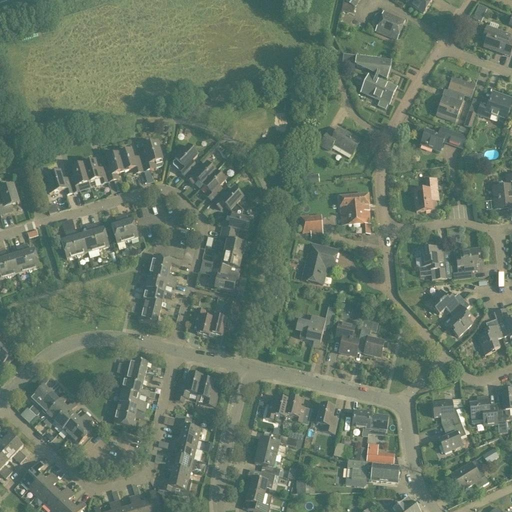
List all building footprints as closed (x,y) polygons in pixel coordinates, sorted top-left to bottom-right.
[(354,9),(360,0),(344,0),(344,2),(354,9)] [(423,15),(431,2),(427,0),(408,0),(406,4),(423,15)] [(475,20),(482,23),(487,7),(479,5),(475,20)] [(383,14),(382,17),(377,16),(375,16),(371,24),(372,27),(377,29),(375,33),(396,42),(404,23),(383,14)] [(511,37),(486,29),(482,40),(486,41),(483,49),(509,58),(511,49),(511,37)] [(396,90),(376,82),(378,78),(387,81),(391,61),(356,57),(354,68),(376,77),(374,81),(368,78),(361,95),(379,103),(377,108),(385,112),(387,106),(389,107),(396,90)] [(450,95),(448,100),(443,98),(436,118),(455,124),(462,105),(464,98),(471,100),(475,88),(452,80),(447,93),(450,95)] [(511,101),(492,95),(489,104),(482,102),(477,116),(477,117),(489,121),(491,116),(498,119),(497,122),(505,125),(511,103),(511,101)] [(472,131),(477,117),(477,116),(468,113),(463,128),(472,131)] [(434,132),(433,135),(425,133),(421,147),(440,154),(443,143),(449,145),(463,151),(468,139),(441,128),(439,134),(434,132)] [(351,157),(359,143),(349,137),(348,138),(337,132),(333,139),(327,135),(320,148),(328,153),(332,146),(351,157)] [(142,148),(145,157),(139,158),(140,161),(143,174),(156,170),(162,168),(163,166),(162,163),(157,144),(142,148)] [(197,157),(188,148),(172,164),(172,167),(185,179),(194,170),(190,165),(197,157)] [(130,152),(118,155),(124,173),(136,170),(138,176),(143,174),(140,161),(134,163),(130,152)] [(106,159),(110,170),(104,172),(107,185),(114,183),(112,177),(124,173),(118,155),(106,159)] [(104,172),(98,174),(94,162),(83,166),(88,184),(100,180),(102,186),(107,185),(104,172)] [(194,170),(185,179),(192,186),(196,182),(202,188),(215,174),(206,165),(198,173),(194,170)] [(74,181),(69,183),(72,195),(79,193),(77,187),(88,184),(83,166),(71,169),(74,181)] [(69,183),(63,185),(59,173),(47,177),(50,187),(47,188),(49,196),(64,191),(66,197),(72,195),(69,183)] [(215,174),(202,188),(208,193),(204,198),(212,205),(221,195),(216,191),(224,182),(226,181),(225,179),(223,176),(221,176),(219,178),(215,174)] [(305,186),(319,184),(318,176),(304,178),(305,186)] [(511,177),(506,179),(507,188),(492,190),(494,212),(511,209),(511,177)] [(437,198),(435,181),(425,182),(427,192),(413,193),(416,214),(432,213),(430,198),(437,198)] [(0,191),(0,195),(2,203),(0,203),(0,216),(12,213),(10,208),(18,205),(13,187),(0,191)] [(225,199),(221,195),(212,205),(219,212),(223,209),(231,216),(242,212),(236,207),(243,200),(233,191),(225,199)] [(370,225),(367,197),(338,199),(341,228),(370,225)] [(223,224),(221,235),(236,238),(237,233),(246,235),(249,222),(240,220),(242,212),(231,216),(229,226),(223,224)] [(132,222),(127,223),(125,217),(120,218),(127,244),(138,241),(132,222)] [(301,235),(322,233),(320,217),(300,219),(301,235)] [(114,220),(116,226),(111,228),(116,247),(127,244),(120,218),(114,220)] [(103,230),(98,232),(96,226),(90,227),(98,252),(108,249),(103,230)] [(85,229),(87,235),(81,237),(87,256),(98,252),(90,227),(85,229)] [(81,237),(77,238),(75,232),(69,234),(76,259),(87,256),(81,237)] [(64,235),(66,241),(60,243),(66,262),(76,259),(69,234),(64,235)] [(236,238),(221,235),(220,235),(219,240),(226,242),(224,255),(240,259),(243,246),(235,244),(236,238)] [(26,246),(21,248),(29,274),(31,273),(32,272),(39,270),(33,251),(28,253),(26,246)] [(310,247),(301,282),(323,287),(329,263),(334,264),(337,254),(310,247)] [(18,256),(12,257),(18,276),(26,274),(27,274),(29,274),(21,248),(16,249),(18,256)] [(443,251),(436,252),(436,250),(427,251),(427,249),(420,250),(422,270),(430,269),(431,281),(451,279),(448,256),(443,256),(443,251)] [(456,261),(457,275),(453,275),(454,283),(473,281),(472,274),(477,273),(476,268),(479,267),(478,258),(480,258),(479,251),(459,253),(460,261),(456,261)] [(5,252),(0,253),(0,255),(7,280),(10,280),(11,278),(18,276),(12,257),(7,259),(5,252)] [(212,271),(239,277),(240,270),(238,270),(240,259),(224,255),(221,266),(213,264),(213,266),(212,271)] [(149,264),(148,267),(169,272),(171,266),(179,268),(180,263),(153,257),(151,264),(149,264)] [(169,272),(148,267),(147,271),(150,272),(148,279),(175,285),(176,280),(168,278),(169,272)] [(212,271),(209,282),(215,284),(214,291),(232,295),(234,284),(237,285),(239,277),(212,271)] [(148,279),(146,286),(144,285),(143,289),(145,290),(164,294),(166,288),(174,290),(175,285),(148,279)] [(145,290),(144,297),(141,296),(140,300),(162,305),(163,299),(171,300),(172,296),(164,294),(145,290)] [(444,310),(449,315),(455,310),(458,306),(448,295),(445,298),(439,292),(425,306),(430,311),(432,310),(438,316),(444,310)] [(138,307),(138,311),(159,316),(161,308),(164,309),(165,306),(162,305),(140,300),(140,301),(143,302),(141,308),(138,307)] [(469,308),(463,302),(458,306),(455,310),(449,315),(454,320),(448,326),(454,333),(452,335),(457,340),(471,326),(466,320),(469,317),(464,312),(469,308)] [(209,336),(221,339),(224,324),(230,325),(231,324),(236,325),(240,308),(227,304),(223,319),(220,319),(219,320),(213,319),(212,321),(209,336)] [(325,320),(332,322),(334,311),(327,309),(326,315),(325,320)] [(138,311),(137,314),(140,315),(138,322),(160,327),(161,324),(157,323),(159,316),(138,311)] [(212,321),(203,319),(204,313),(196,311),(193,323),(199,324),(196,337),(208,339),(209,336),(212,321)] [(511,320),(510,321),(509,317),(501,320),(499,313),(492,316),(499,333),(502,341),(508,339),(509,341),(511,339),(511,320)] [(312,349),(318,351),(325,321),(310,318),(309,325),(297,322),(295,333),(300,334),(299,340),(313,344),(312,349)] [(360,335),(358,342),(358,343),(356,353),(364,354),(363,357),(379,360),(383,344),(368,340),(369,337),(370,337),(371,333),(376,335),(378,326),(363,322),(360,335)] [(358,343),(358,342),(350,340),(353,328),(338,325),(335,338),(342,339),(338,355),(355,359),(356,353),(358,343)] [(502,341),(499,333),(493,335),(491,330),(483,333),(484,337),(477,340),(484,358),(490,356),(490,354),(498,351),(495,343),(502,341)] [(6,348),(0,353),(0,369),(3,367),(6,369),(13,362),(10,359),(12,357),(7,353),(9,351),(6,348)] [(124,368),(124,371),(145,376),(147,369),(150,370),(151,366),(129,361),(127,368),(124,368)] [(124,371),(123,375),(125,375),(124,382),(142,387),(145,388),(146,384),(143,384),(145,376),(124,371)] [(179,386),(176,398),(175,403),(184,405),(185,400),(188,401),(189,395),(196,397),(200,381),(201,379),(188,376),(185,387),(179,386)] [(196,399),(197,399),(196,403),(203,405),(203,407),(214,409),(217,397),(210,395),(213,383),(200,381),(196,397),(196,399)] [(123,386),(121,393),(119,392),(119,393),(140,398),(153,401),(155,396),(141,393),(142,387),(124,382),(121,382),(120,385),(123,386)] [(33,407),(29,411),(33,415),(54,393),(50,389),(48,392),(44,387),(30,401),(35,406),(34,408),(33,407)] [(503,416),(496,417),(497,427),(498,427),(498,423),(510,422),(509,412),(511,412),(511,388),(506,389),(507,393),(501,394),(503,416)] [(33,415),(37,419),(41,414),(40,414),(41,412),(46,416),(60,402),(55,398),(57,396),(54,393),(33,415)] [(140,398),(119,393),(118,396),(120,397),(119,404),(146,410),(147,406),(138,404),(140,398)] [(60,402),(46,416),(44,418),(47,421),(49,419),(54,424),(68,410),(64,407),(70,401),(66,397),(60,403),(60,402)] [(470,421),(471,421),(472,426),(483,425),(483,429),(497,427),(496,417),(496,414),(489,415),(487,398),(476,399),(477,405),(469,406),(470,421)] [(285,417),(283,427),(284,424),(291,425),(293,424),(308,428),(312,412),(299,409),(301,402),(288,399),(288,402),(285,417)] [(269,405),(266,416),(265,421),(274,423),(275,425),(283,427),(285,417),(288,402),(276,400),(275,406),(269,405)] [(454,412),(452,412),(451,403),(432,405),(433,420),(443,419),(443,425),(451,422),(453,429),(460,426),(454,412)] [(68,410),(54,424),(52,426),(55,428),(57,426),(62,431),(75,417),(72,414),(78,408),(74,404),(68,410)] [(115,411),(114,414),(135,419),(136,413),(144,415),(146,410),(119,404),(117,411),(115,411)] [(334,410),(320,407),(316,426),(324,427),(322,433),(334,436),(337,421),(332,420),(334,410)] [(135,419),(114,414),(113,418),(115,418),(114,426),(140,432),(142,427),(133,425),(135,419)] [(367,440),(370,417),(354,415),(352,430),(363,431),(362,439),(367,440)] [(80,422),(75,417),(62,431),(67,436),(65,439),(68,441),(89,419),(86,416),(80,422)] [(186,416),(185,423),(175,421),(174,425),(173,425),(172,430),(181,432),(179,437),(197,442),(200,431),(190,429),(191,425),(192,417),(186,416)] [(370,417),(367,440),(368,440),(368,437),(384,439),(385,433),(386,420),(370,418),(370,417)] [(93,423),(89,419),(68,441),(70,443),(73,441),(78,446),(91,432),(88,429),(93,423)] [(465,424),(460,426),(453,429),(456,434),(438,442),(444,456),(462,449),(459,441),(465,438),(470,436),(465,424)] [(289,434),(287,440),(302,444),(303,438),(289,434)] [(26,459),(19,452),(23,448),(10,435),(3,442),(23,462),(26,459)] [(260,441),(257,453),(276,458),(279,445),(300,451),(302,444),(287,440),(270,436),(268,442),(260,441)] [(168,445),(198,453),(199,452),(195,451),(197,442),(179,437),(178,442),(169,440),(168,445)] [(305,438),(303,450),(310,452),(312,440),(305,438)] [(3,442),(2,443),(0,441),(0,454),(9,463),(13,459),(20,466),(23,462),(3,442)] [(333,458),(347,461),(350,448),(336,444),(333,458)] [(198,453),(168,445),(167,450),(176,453),(175,458),(193,462),(196,463),(198,453)] [(356,454),(355,465),(356,465),(364,465),(365,455),(365,453),(365,450),(356,449),(356,454)] [(488,466),(500,459),(494,450),(482,457),(488,466)] [(257,453),(254,466),(264,468),(263,475),(274,478),(278,479),(280,472),(273,470),(276,458),(257,453)] [(365,455),(364,465),(377,467),(382,467),(383,459),(373,459),(374,453),(365,453),(365,455)] [(0,454),(0,468),(9,477),(12,474),(5,467),(9,463),(0,454)] [(164,466),(194,473),(196,463),(193,462),(175,458),(173,463),(166,461),(167,459),(156,457),(154,464),(164,466)] [(488,485),(475,463),(451,477),(459,492),(463,492),(474,485),(478,491),(488,485)] [(365,482),(376,483),(377,467),(364,465),(356,465),(355,465),(347,464),(346,470),(352,471),(351,480),(347,479),(347,480),(346,480),(345,488),(364,490),(365,482)] [(28,492),(41,479),(37,475),(43,468),(39,465),(21,485),(28,492)] [(194,473),(164,466),(162,471),(171,473),(170,478),(188,483),(188,482),(190,473),(193,474),(194,473)] [(382,467),(377,467),(376,483),(397,485),(398,469),(395,469),(382,467)] [(9,477),(0,468),(0,474),(6,480),(9,477)] [(251,479),(248,492),(264,496),(265,495),(266,490),(270,490),(272,489),(274,478),(263,475),(261,474),(259,481),(251,479)] [(45,482),(41,479),(28,492),(36,499),(55,479),(51,476),(45,482)] [(158,491),(159,491),(157,494),(162,498),(171,500),(172,495),(173,490),(181,492),(180,497),(188,500),(190,494),(189,493),(192,482),(188,482),(188,483),(170,478),(169,483),(160,481),(159,487),(158,491)] [(59,482),(55,479),(36,499),(44,506),(56,493),(52,489),(59,482)] [(296,496),(310,496),(310,483),(296,483),(296,496)] [(152,503),(147,504),(148,511),(160,511),(154,492),(151,487),(148,488),(152,503)] [(60,497),(56,493),(44,506),(49,511),(52,511),(70,493),(66,490),(60,497)] [(245,504),(249,505),(247,511),(268,511),(272,497),(265,495),(264,496),(248,492),(245,504)] [(74,497),(70,493),(52,511),(67,511),(71,507),(67,504),(74,497)] [(134,498),(137,511),(148,511),(147,504),(141,506),(138,496),(134,498)] [(132,509),(126,510),(127,511),(137,511),(134,498),(129,499),(132,509)] [(416,511),(407,500),(400,506),(398,503),(395,502),(385,510),(387,511),(416,511)] [(121,511),(119,503),(114,504),(116,511),(127,511),(126,510),(121,511)]
